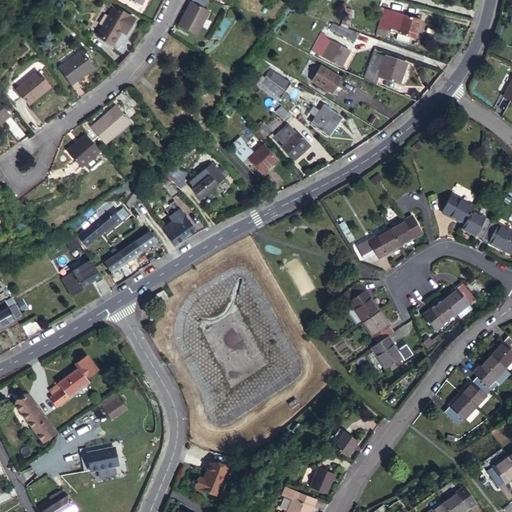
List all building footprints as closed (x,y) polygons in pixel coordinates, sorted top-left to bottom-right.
[(192,0),(192,1),(179,25),(196,34),(209,10),(204,7),(207,0),(192,0)] [(386,8),(397,10),(399,1),(394,0),(384,0),(382,7),(386,8)] [(405,12),(397,10),(386,8),(381,26),(391,29),(401,31),(401,29),(393,27),(397,13),(405,16),(405,12)] [(124,51),(139,21),(113,9),(99,38),(124,51)] [(349,10),(345,25),(352,27),(358,12),(349,10)] [(423,17),(405,12),(405,16),(397,13),(393,27),(401,29),(401,31),(414,34),(418,36),(423,17)] [(343,24),(336,21),(333,27),(339,30),(343,24)] [(343,24),(339,30),(357,40),(363,31),(352,27),(345,25),(343,24)] [(391,29),(381,26),(379,34),(388,37),(391,29)] [(333,40),(335,37),(331,35),(332,34),(326,30),(316,48),(326,54),(326,53),(320,49),(328,36),(333,40)] [(414,34),(401,31),(399,39),(412,42),(414,34)] [(352,48),(335,37),(333,40),(328,36),(320,49),(326,53),(326,54),(343,64),(352,48)] [(95,65),(82,49),(60,68),(72,83),(95,65)] [(378,49),(371,67),(380,70),(388,53),(378,49)] [(379,73),(381,74),(399,81),(408,60),(388,52),(388,53),(380,70),(379,73)] [(336,89),(345,73),(325,62),(316,77),(336,89)] [(367,76),(378,81),(381,74),(379,73),(380,70),(371,67),(367,76)] [(293,82),(272,68),(262,84),(283,97),(293,82)] [(51,89),(39,74),(18,90),(30,106),(51,89)] [(0,126),(12,117),(0,101),(0,126)] [(136,119),(123,102),(95,123),(108,140),(136,119)] [(286,118),(292,111),(281,102),(275,109),(286,118)] [(320,113),(325,107),(319,103),(315,108),(320,113)] [(328,104),(325,107),(320,113),(314,119),(330,133),(344,117),(328,104)] [(265,121),(259,126),(267,136),(274,130),(265,121)] [(298,156),(312,142),(299,128),(298,129),(294,124),(281,136),(285,140),(284,141),(298,156)] [(103,149),(90,132),(70,147),(83,163),(86,161),(98,153),(103,149)] [(238,132),(228,141),(237,151),(242,146),(245,150),(250,146),(238,132)] [(256,151),(251,155),(265,171),(280,157),(266,142),(256,151)] [(237,151),(245,160),(251,155),(256,151),(250,146),(245,150),(242,146),(237,151)] [(98,153),(86,161),(91,168),(102,159),(98,153)] [(223,171),(213,160),(194,177),(200,184),(196,187),(204,196),(231,172),(227,167),(223,171)] [(177,184),(168,172),(160,178),(170,190),(177,184)] [(471,210),(474,206),(451,194),(442,212),(464,223),(471,210)] [(103,213),(112,206),(107,201),(99,208),(103,213)] [(131,208),(125,201),(120,205),(126,212),(131,208)] [(115,203),(112,206),(103,213),(97,218),(105,229),(107,228),(119,219),(114,213),(120,208),(115,203)] [(462,227),(477,235),(486,218),(471,210),(464,223),(462,227)] [(166,225),(178,242),(198,228),(186,211),(166,225)] [(390,228),(400,245),(423,233),(413,215),(390,228)] [(105,229),(97,218),(80,231),(89,242),(105,229)] [(477,235),(483,238),(492,221),(486,218),(477,235)] [(492,221),(483,238),(489,242),(498,224),(492,221)] [(511,231),(498,224),(489,242),(503,249),(511,232),(511,231)] [(352,237),(346,227),(343,229),(351,243),(356,240),(353,236),(352,237)] [(379,258),(400,245),(390,228),(369,240),(379,258)] [(78,236),(73,229),(70,232),(75,238),(78,236)] [(159,237),(155,231),(153,229),(138,239),(145,249),(160,239),(159,237)] [(117,230),(111,234),(118,241),(122,236),(117,230)] [(511,232),(503,249),(511,254),(511,232)] [(145,249),(138,239),(123,248),(122,249),(129,260),(145,249)] [(372,262),(379,258),(369,240),(358,247),(365,259),(372,262)] [(114,269),(129,260),(122,249),(106,259),(114,269)] [(85,284),(104,273),(94,257),(82,264),(86,271),(79,275),(85,284)] [(86,271),(82,264),(75,268),(79,275),(86,271)] [(491,289),(478,277),(476,279),(488,291),(491,289)] [(463,283),(457,288),(470,304),(476,299),(463,283)] [(345,295),(349,300),(365,289),(361,284),(345,295)] [(457,288),(443,299),(456,315),(470,304),(457,288)] [(349,300),(363,321),(379,311),(365,289),(349,300)] [(160,302),(168,298),(164,290),(156,294),(160,302)] [(12,306),(11,304),(8,298),(0,302),(0,303),(4,310),(12,306)] [(456,315),(443,299),(423,315),(436,331),(456,315)] [(18,300),(11,304),(12,306),(18,316),(25,312),(18,300)] [(0,325),(18,316),(12,306),(4,310),(0,312),(0,325)] [(379,311),(363,321),(374,337),(390,326),(379,311)] [(38,333),(46,328),(39,317),(31,321),(38,333)] [(24,325),(31,337),(38,333),(31,321),(24,325)] [(390,326),(374,337),(378,343),(388,336),(394,332),(390,326)] [(440,337),(439,335),(432,340),(430,338),(424,343),(427,347),(440,337)] [(511,338),(508,335),(503,341),(511,348),(511,338)] [(378,343),(372,348),(376,353),(392,342),(388,336),(378,343)] [(511,348),(503,341),(491,354),(506,368),(511,361),(511,348)] [(392,342),(376,353),(386,369),(403,358),(392,342)] [(506,368),(491,354),(478,367),(493,381),(506,368)] [(493,381),(478,367),(473,373),(477,377),(488,386),(493,381)] [(58,383),(59,385),(62,388),(53,395),(50,397),(57,406),(89,382),(79,368),(58,383)] [(477,377),(472,382),(487,396),(492,390),(488,386),(477,377)] [(488,386),(492,390),(497,385),(493,381),(488,386)] [(472,382),(461,393),(476,407),(487,396),(472,382)] [(62,388),(59,385),(50,391),(53,395),(62,388)] [(104,406),(119,396),(116,393),(101,403),(104,406)] [(476,407),(461,393),(449,406),(463,420),(476,407)] [(56,432),(32,399),(28,394),(15,403),(43,441),(56,432)] [(121,399),(119,396),(104,406),(105,409),(121,399)] [(121,399),(105,409),(112,417),(126,407),(121,399)] [(299,404),(296,399),(289,403),(292,408),(299,404)] [(463,420),(449,406),(444,412),(459,426),(463,420)] [(128,409),(126,407),(112,417),(113,420),(128,409)] [(340,437),(345,429),(340,426),(335,434),(340,437)] [(334,446),(348,455),(359,439),(345,429),(340,437),(334,446)] [(89,464),(91,471),(119,465),(115,447),(87,453),(89,464)] [(504,482),(511,476),(511,461),(507,455),(493,466),(504,482)] [(217,495),(228,469),(209,462),(202,477),(198,475),(193,485),(217,495)] [(499,487),(504,482),(493,466),(487,471),(499,487)] [(328,493),(335,474),(319,468),(312,486),(328,493)] [(283,492),(293,497),(297,489),(286,484),(283,492)] [(424,489),(422,485),(406,495),(408,498),(424,489)] [(464,486),(458,491),(469,507),(475,503),(464,486)] [(313,511),(319,499),(297,489),(293,497),(286,511),(313,511)] [(458,491),(443,501),(450,511),(462,511),(469,507),(458,491)] [(69,495),(41,511),(64,511),(76,504),(69,495)] [(450,511),(443,501),(430,511),(431,511),(450,511)]
